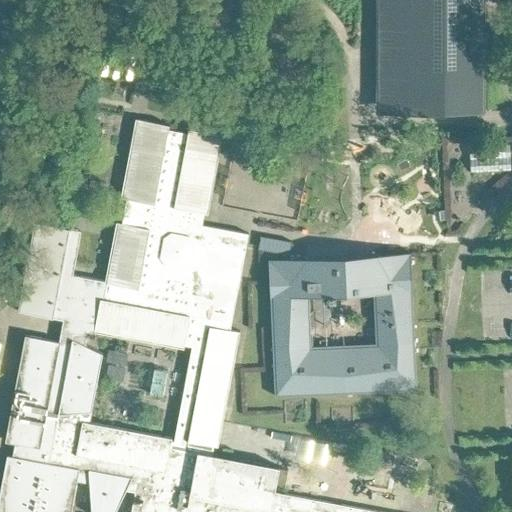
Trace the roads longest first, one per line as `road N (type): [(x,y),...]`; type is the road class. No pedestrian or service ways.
road 1 (track): [(71,0),(0,241)]
road 2 (unknown): [(511,117),(360,119)]
